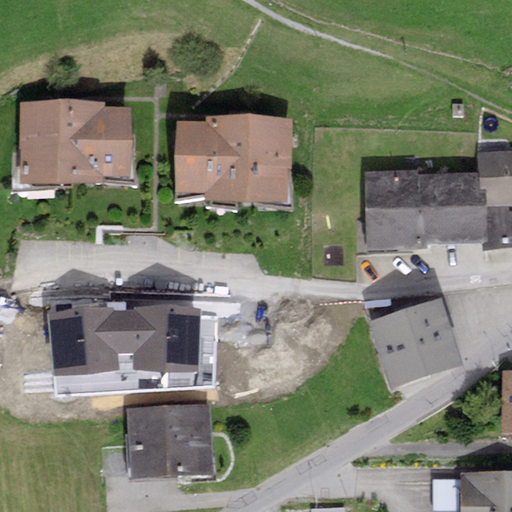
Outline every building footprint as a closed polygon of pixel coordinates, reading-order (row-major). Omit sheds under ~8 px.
[(105,102),(19,101),(19,150),(21,150),(20,183),(103,184),(103,176),(130,177),(131,107),(105,107),(105,102)] [(205,123),(177,122),(175,192),(203,193),(203,201),(286,202),(287,168),(291,169),(292,118),(206,116),(205,123)] [(480,189),(485,189),(486,207),(511,206),(511,150),(479,153),(480,172),(480,189)] [(418,169),(364,172),(367,250),(425,247),(425,244),(482,241),(487,241),(486,207),(485,189),(480,189),(480,172),(418,174),(418,169)] [(487,241),(482,241),(483,251),(511,247),(511,206),(486,207),(487,241)] [(192,291),(108,299),(113,344),(173,337),(172,323),(195,321),(192,291)] [(442,297),(369,321),(391,388),(464,364),(442,297)] [(511,372),(501,372),(501,434),(511,434),(511,372)] [(211,404),(126,409),(130,480),(214,476),(211,404)] [(511,511),(511,473),(460,474),(460,480),(432,481),(432,511),(511,511)]
